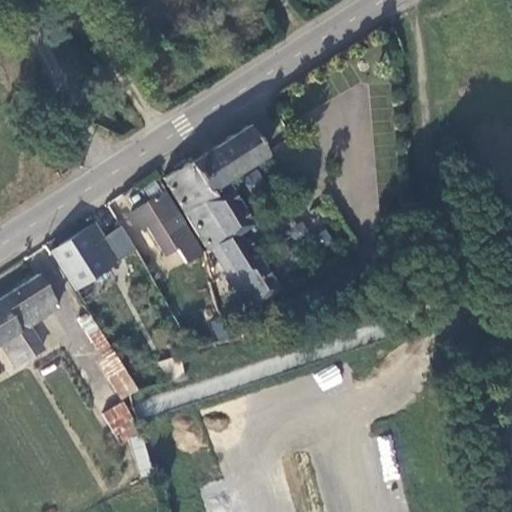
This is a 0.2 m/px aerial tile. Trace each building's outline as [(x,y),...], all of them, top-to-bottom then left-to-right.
[(210,246),(249,305),(277,287),(258,258),(255,260),(250,252),(255,248),(247,237),(242,240),(237,233),(251,223),(227,186),(226,187),(223,181),(265,154),(247,125),(163,179),(207,248),(210,246)] [(164,254),(176,247),(192,238),(164,191),(130,212),(140,229),(146,225),(164,254)] [(74,287),(134,247),(120,224),(102,236),(93,222),(51,251),(74,287)] [(192,238),(176,247),(185,262),(201,252),(192,238)] [(0,344),(13,365),(42,348),(26,323),(56,304),(37,273),(0,296),(0,344)] [(100,358),(112,352),(88,314),(86,316),(83,312),(76,316),(79,321),(77,322),(100,358)] [(120,398),(135,388),(112,352),(100,358),(97,360),(120,398)] [(335,365),(314,374),(322,390),(342,381),(335,365)] [(114,443),(138,434),(126,402),(102,411),(114,443)] [(142,435),(129,439),(139,476),(153,472),(142,435)] [(376,437),(385,480),(397,477),(389,435),(376,437)] [(0,485),(10,482),(0,456),(0,485)]
